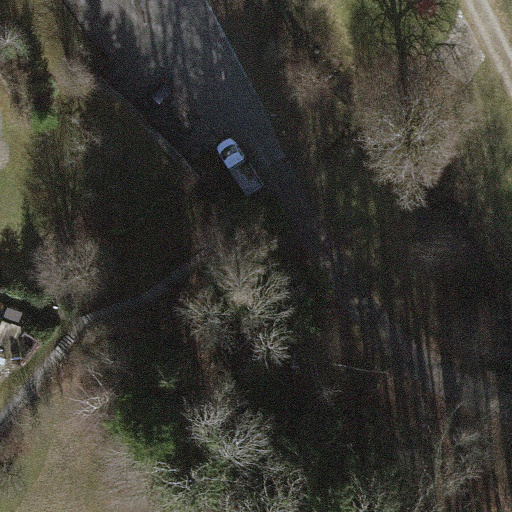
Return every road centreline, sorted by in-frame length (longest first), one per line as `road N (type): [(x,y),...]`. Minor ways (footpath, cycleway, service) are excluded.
road 1 (residential): [(176,0),(384,371)]
road 2 (track): [(384,371),(511,422)]
